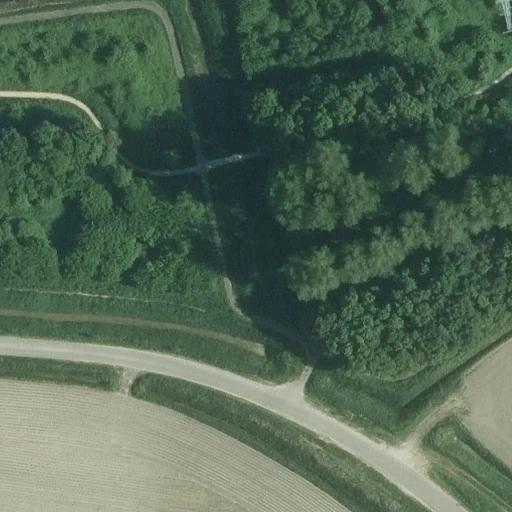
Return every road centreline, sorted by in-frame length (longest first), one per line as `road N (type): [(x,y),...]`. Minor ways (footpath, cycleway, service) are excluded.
road 1 (unclassified): [(450,511),(290,408),(185,370),(0,346)]
road 2 (unknown): [(0,292),(244,316)]
road 3 (unknown): [(289,146),(228,17),(234,0)]
